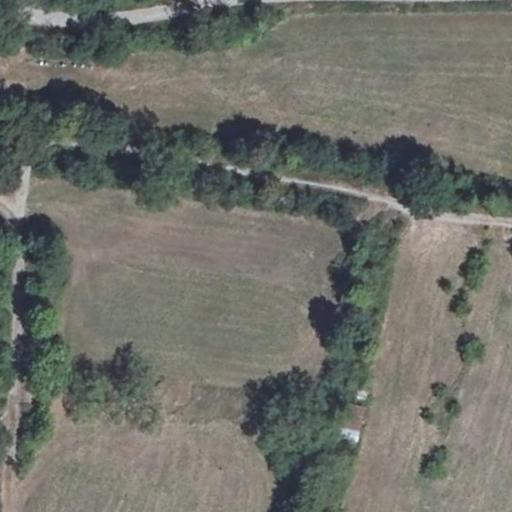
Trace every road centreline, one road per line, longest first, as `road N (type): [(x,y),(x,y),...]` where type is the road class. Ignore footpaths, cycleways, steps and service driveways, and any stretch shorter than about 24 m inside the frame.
road 1 (track): [(12,419),(19,205),(39,143),(511,222)]
road 2 (track): [(0,14),(115,20),(239,0)]
